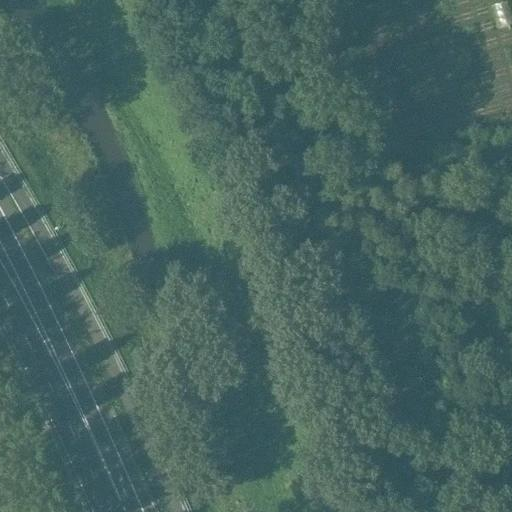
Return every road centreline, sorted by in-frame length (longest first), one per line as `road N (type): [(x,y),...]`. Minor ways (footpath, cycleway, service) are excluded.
road 1 (motorway): [(107,510),(68,367),(0,224)]
road 2 (motorway): [(107,510),(0,294)]
